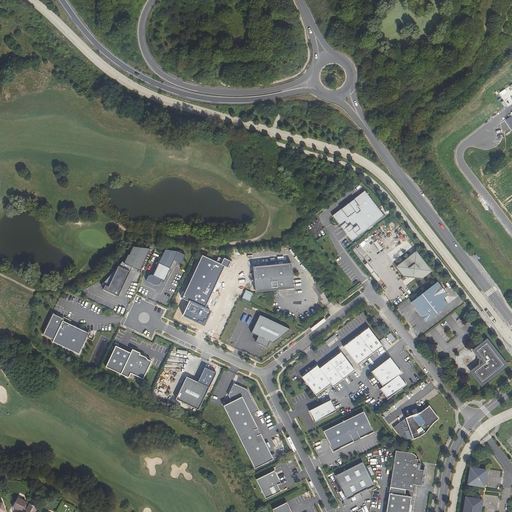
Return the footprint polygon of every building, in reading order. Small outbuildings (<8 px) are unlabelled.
[(384,216),(365,191),(332,216),(343,230),(346,228),(348,232),(352,229),(358,236),(384,216)] [(352,241),(358,236),(352,229),(348,232),(346,228),(343,230),(352,241)] [(140,271),(150,248),(133,247),(129,255),(128,255),(124,262),(123,261),(102,284),(105,285),(103,290),(118,297),(132,267),(140,271)] [(161,281),(162,279),(163,280),(165,281),(174,260),(176,260),(176,261),(182,264),(186,255),(178,252),(165,250),(153,275),(151,275),(150,275),(149,276),(148,276),(148,277),(146,281),(147,281),(155,285),(156,285),(158,284),(159,284),(160,283),(160,282),(161,281)] [(398,268),(405,277),(421,279),(430,272),(416,254),(398,268)] [(229,269),(233,262),(224,258),(223,260),(219,257),(216,262),(202,255),(182,298),(189,302),(182,315),(194,321),(194,320),(197,322),(198,320),(203,322),(204,319),(206,320),(207,318),(210,311),(205,308),(224,266),(229,269)] [(253,267),(255,290),(281,288),(282,289),(283,289),(284,289),(286,287),(287,287),(287,289),(293,288),(291,263),(253,267)] [(411,302),(425,321),(447,304),(443,298),(447,295),(437,282),(411,302)] [(56,315),(53,313),(43,334),(54,339),(53,341),(79,354),(89,333),(70,324),(63,321),(64,319),(56,315)] [(56,313),(56,315),(64,319),(63,321),(70,324),(71,320),(56,313)] [(290,329),(260,315),(251,333),(258,336),(256,342),(267,347),(269,342),(273,343),(290,329)] [(369,328),(344,347),(358,365),(382,346),(369,328)] [(334,335),(326,342),(328,345),(337,338),(334,335)] [(384,339),(381,341),(387,349),(390,347),(384,339)] [(475,351),(481,357),(480,359),(480,365),(479,367),(473,372),(482,383),(505,365),(487,342),(475,351)] [(140,353),(132,349),(131,353),(116,346),(106,367),(129,378),(131,373),(143,379),(152,361),(149,360),(147,359),(147,360),(146,357),(143,356),(139,354),(140,353)] [(318,366),(303,378),(316,395),(331,384),(333,387),(355,370),(341,353),(320,369),(318,366)] [(401,373),(389,358),(372,372),(383,387),(380,389),(388,399),(406,385),(398,376),(401,373)] [(209,387),(186,377),(176,399),(199,410),(209,387)] [(230,391),(228,395),(232,402),(223,406),(254,468),(273,459),(251,414),(258,411),(248,389),(235,384),(231,391),(230,391)] [(330,400),(310,410),(316,421),(336,412),(330,400)] [(420,412),(405,417),(413,439),(419,436),(425,433),(432,424),(439,418),(429,405),(420,411),(420,412)] [(323,432),(333,451),(374,431),(364,411),(323,432)] [(413,485),(422,486),(424,471),(419,470),(420,464),(416,463),(416,460),(414,459),(415,457),(416,458),(415,456),(413,455),(411,454),(395,451),(387,501),(409,505),(411,497),(404,496),(405,490),(412,491),(413,485)] [(335,476),(347,500),(355,496),(354,495),(367,489),(375,486),(362,462),(335,476)] [(486,472),(471,469),(468,485),(484,487),(486,472)] [(274,470),(256,480),(266,498),(280,491),(277,484),(280,482),(274,470)] [(479,511),(481,499),(466,497),(463,511),(479,511)] [(22,510),(30,510),(30,508),(32,509),(32,510),(34,510),(33,499),(25,499),(25,502),(22,502),(22,510)] [(22,502),(22,500),(12,500),(12,510),(16,510),(19,510),(19,511),(18,511),(22,511),(22,510),(22,502)] [(385,511),(408,511),(409,505),(387,501),(385,511)] [(291,511),(287,502),(273,509),(274,511),(291,511)]
